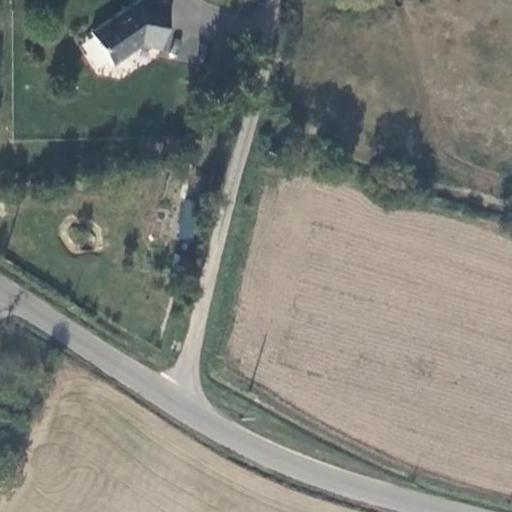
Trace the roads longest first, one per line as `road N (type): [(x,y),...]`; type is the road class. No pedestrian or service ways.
road 1 (unclassified): [(168,399),(268,56),(272,0)]
road 2 (unclassified): [(168,399),(256,454),(440,511)]
road 3 (unclassified): [(0,289),(168,399)]
